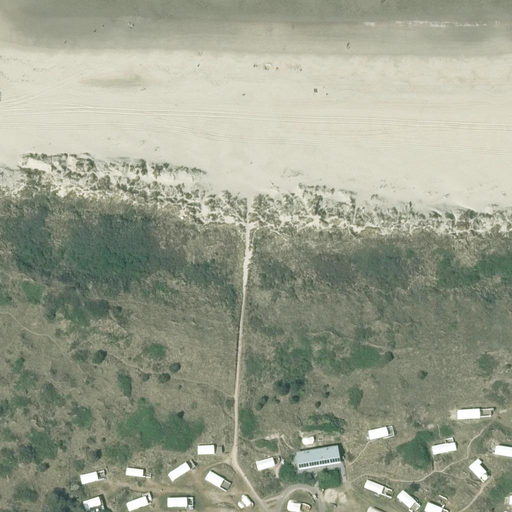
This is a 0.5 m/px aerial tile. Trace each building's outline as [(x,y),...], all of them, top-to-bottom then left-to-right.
[(392,427),(385,428),(387,437),(394,436),(392,427)] [(198,447),(199,455),(220,453),(219,445),(198,447)] [(495,454),(511,456),(511,448),(497,446),(495,454)] [(336,449),(297,456),(299,469),(307,468),(307,470),(331,466),(331,464),(339,463),(336,449)] [(478,461),(471,466),(482,482),(489,477),(478,461)] [(210,474),(208,479),(219,484),(218,486),(227,491),(230,484),(210,474)] [(381,493),(384,487),(367,481),(365,487),(381,493)] [(398,497),(413,511),(415,511),(421,507),(404,491),(398,497)] [(87,511),(93,511),(104,509),(101,497),(85,502),(87,511)] [(193,506),(193,499),(168,500),(168,507),(193,506)] [(132,509),(140,506),(138,500),(130,503),(132,509)]
